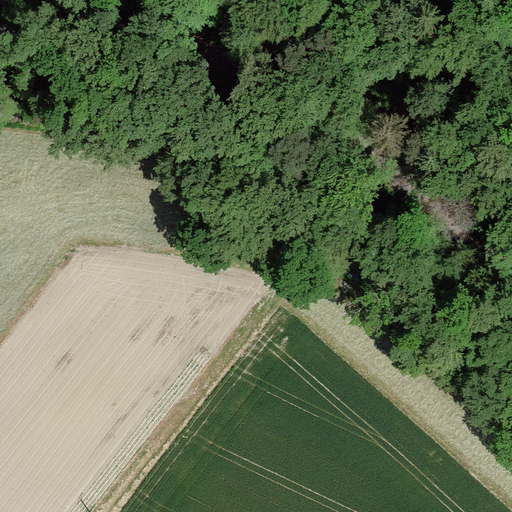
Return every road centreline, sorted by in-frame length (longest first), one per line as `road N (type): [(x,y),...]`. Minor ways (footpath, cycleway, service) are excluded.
road 1 (unclassified): [(511,275),(332,121),(248,70),(118,25),(63,22),(0,35)]
road 2 (track): [(323,271),(511,429)]
